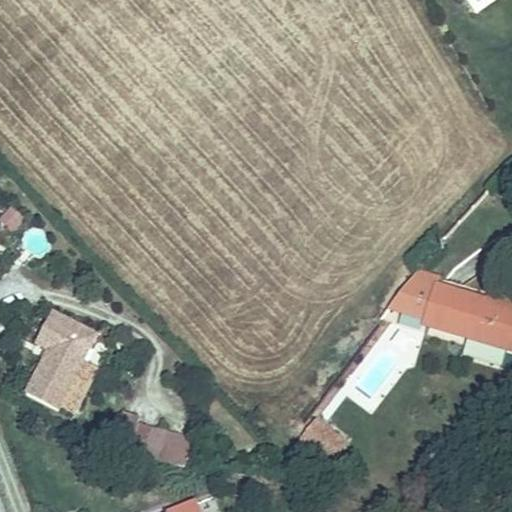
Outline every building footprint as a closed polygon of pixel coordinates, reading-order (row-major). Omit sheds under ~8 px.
[(428,320),(511,346),(511,303),(441,281),(443,274),(429,269),(401,304),(430,314),(428,320)] [(51,346),(28,391),(59,407),(98,331),(54,308),(37,339),(51,346)] [(124,410),(120,423),(138,429),(142,416),(124,410)] [(140,429),(138,458),(190,461),(191,432),(140,429)] [(209,511),(206,502),(179,511),(209,511)]
